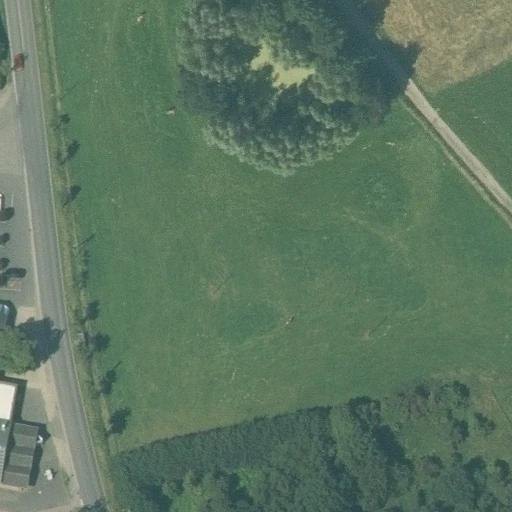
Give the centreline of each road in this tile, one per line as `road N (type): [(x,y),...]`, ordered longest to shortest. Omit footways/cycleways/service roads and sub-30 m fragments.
road 1 (tertiary): [(96,511),(59,353),(17,0)]
road 2 (unclassified): [(340,0),(511,207)]
